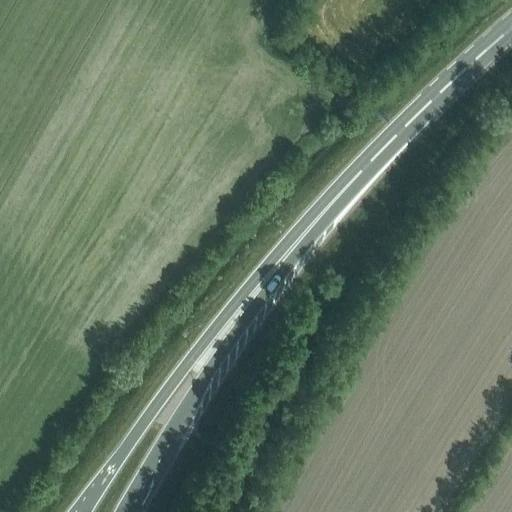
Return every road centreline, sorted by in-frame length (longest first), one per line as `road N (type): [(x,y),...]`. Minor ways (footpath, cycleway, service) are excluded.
road 1 (primary): [(243,309),(376,154),(511,27)]
road 2 (primary): [(243,309),(181,369),(83,511)]
road 3 (primary): [(121,511),(243,309)]
